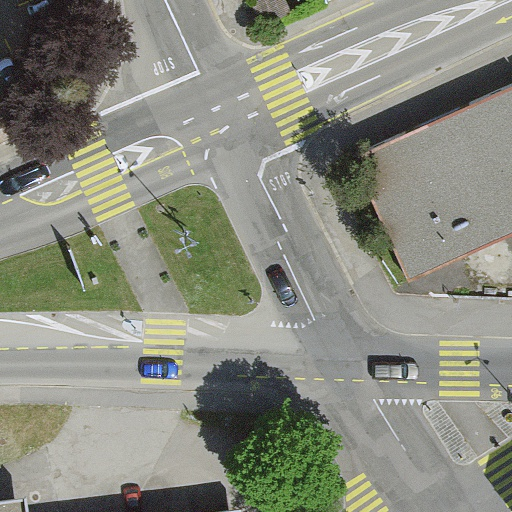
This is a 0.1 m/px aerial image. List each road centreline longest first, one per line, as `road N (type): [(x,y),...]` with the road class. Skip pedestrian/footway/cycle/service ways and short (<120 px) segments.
road 1 (primary): [(0,352),(350,365)]
road 2 (primary): [(485,0),(227,115)]
road 3 (residential): [(227,115),(350,365)]
road 4 (primary): [(227,115),(0,210)]
road 5 (residential): [(350,365),(454,511)]
road 6 (primary): [(350,365),(511,366)]
road 7 (residential): [(227,115),(172,0)]
